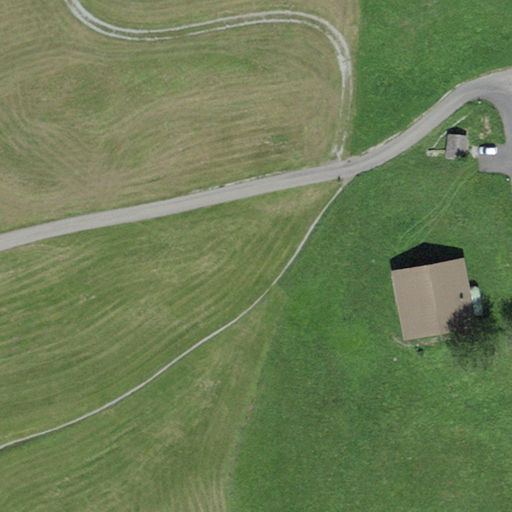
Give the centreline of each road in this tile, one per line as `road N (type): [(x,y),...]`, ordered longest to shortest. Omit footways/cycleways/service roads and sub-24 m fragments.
road 1 (track): [(69,0),(98,25),(135,35),(257,16),(316,22),(343,51),(345,69),(339,139),(327,172)]
road 2 (track): [(356,166),(511,160)]
